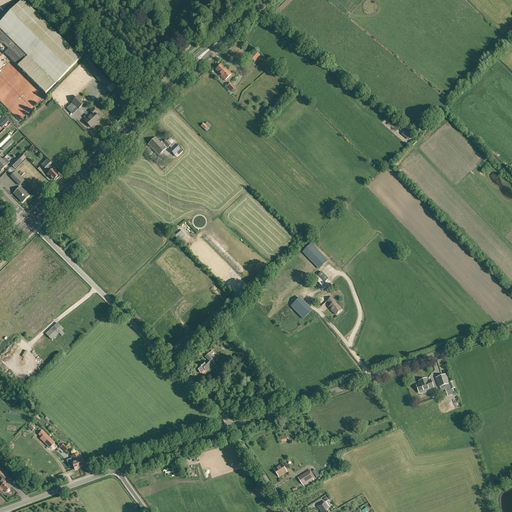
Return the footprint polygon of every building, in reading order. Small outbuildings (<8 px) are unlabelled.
[(45,94),(81,58),(22,0),(2,20),(0,22),(0,42),(2,44),(3,42),(12,51),(9,55),(10,56),(19,65),(17,67),(45,94)] [(259,56),(255,52),(250,58),(254,61),(259,56)] [(221,65),(215,70),(220,76),(221,78),(224,81),(231,74),(228,71),(227,70),(226,70),(221,65)] [(98,75),(101,79),(108,86),(106,88),(110,92),(116,87),(102,71),(98,75)] [(235,88),(230,83),(227,86),(232,92),(235,88)] [(72,103),(78,110),(84,104),(78,97),(72,103)] [(99,119),(95,115),(99,112),(94,107),(90,111),(93,113),(89,117),(88,116),(87,116),(86,116),(86,118),(87,118),(84,121),(91,128),(94,125),(93,124),(99,119)] [(0,125),(2,128),(8,122),(4,117),(0,120),(0,125)] [(209,129),(207,127),(203,123),(200,126),(204,130),(206,132),(209,129)] [(170,138),(167,141),(166,140),(162,144),(155,138),(148,145),(158,156),(167,148),(168,148),(171,145),(174,142),(170,138)] [(6,142),(1,148),(0,148),(3,151),(13,142),(10,139),(6,142)] [(174,155),(177,157),(181,153),(178,150),(180,149),(176,145),(170,151),(174,155)] [(25,158),(21,154),(14,162),(18,166),(25,158)] [(41,166),(45,170),(46,170),(49,173),(47,175),(51,178),(54,181),(59,176),(56,173),(50,166),(51,165),(47,160),(41,166)] [(2,161),(0,162),(0,170),(1,172),(10,163),(8,161),(5,163),(2,161)] [(7,172),(11,176),(10,177),(19,186),(25,181),(15,171),(15,172),(12,168),(7,172)] [(22,203),(29,196),(20,187),(14,194),(22,203)] [(182,233),(179,230),(173,235),(176,239),(182,233)] [(316,265),(319,268),(326,261),(324,258),(311,245),(304,252),(316,265)] [(329,279),(322,272),(318,276),(325,283),(329,279)] [(336,315),(342,310),(335,302),(336,302),(332,297),(329,300),(321,290),(314,297),(322,306),(328,301),(331,305),(329,307),(332,311),(332,310),(336,315)] [(56,339),(58,341),(65,334),(62,331),(63,330),(57,323),(45,334),(52,341),(58,334),(59,335),(56,339)] [(216,359),(210,353),(205,357),(210,362),(212,360),(214,362),(216,359)] [(206,371),(211,366),(206,361),(203,364),(200,362),(195,368),(200,373),(204,369),(206,371)] [(34,379),(43,371),(39,367),(30,375),(34,379)] [(449,384),(446,375),(436,378),(439,387),(449,384)] [(419,393),(434,388),(431,380),(428,381),(427,379),(419,382),(420,384),(416,385),(419,393)] [(455,394),(453,389),(456,388),(453,382),(449,383),(451,388),(446,390),(448,397),(455,394)] [(69,448),(64,443),(60,447),(65,452),(69,448)] [(79,469),(83,467),(82,464),(83,464),(81,457),(80,457),(78,454),(74,455),(79,469)] [(79,469),(74,455),(71,457),(71,458),(66,460),(69,467),(73,466),(74,470),(79,469)] [(279,478),(287,472),(282,464),(274,470),(279,478)] [(310,471),(305,474),(298,478),(302,485),(314,477),(313,475),(310,471)] [(9,490),(9,489),(10,488),(5,483),(5,482),(3,479),(0,482),(0,483),(2,485),(0,487),(0,491),(1,492),(3,490),(5,493),(6,492),(7,492),(9,490)] [(318,507),(321,511),(327,511),(326,510),(329,509),(324,502),(318,507)]
